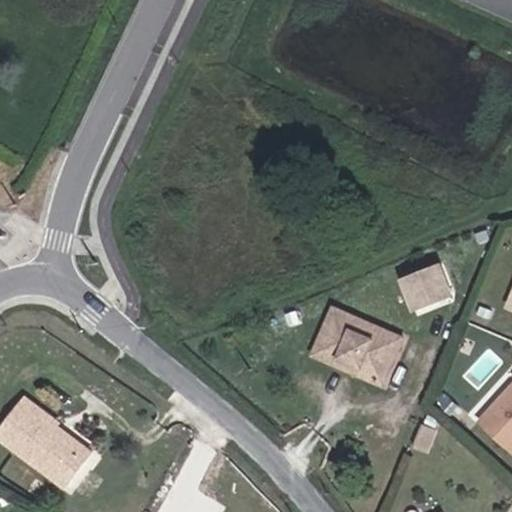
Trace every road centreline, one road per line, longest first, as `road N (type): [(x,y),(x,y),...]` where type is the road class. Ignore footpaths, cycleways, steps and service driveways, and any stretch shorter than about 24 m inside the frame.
road 1 (residential): [(51,280),(238,420),(323,511)]
road 2 (residential): [(158,0),(74,184),(51,280)]
